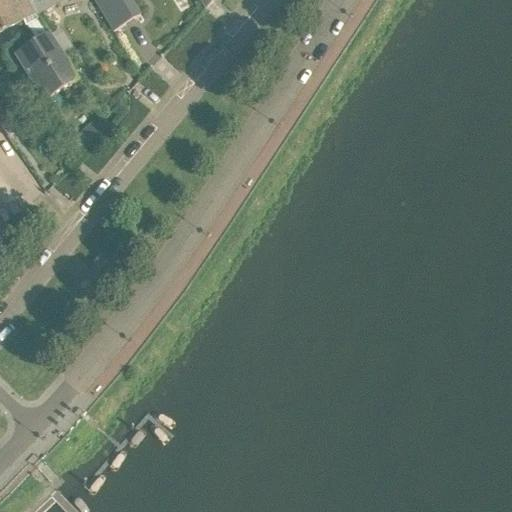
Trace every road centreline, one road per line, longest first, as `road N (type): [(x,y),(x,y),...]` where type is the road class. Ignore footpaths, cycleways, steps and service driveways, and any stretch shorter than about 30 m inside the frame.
road 1 (residential): [(32,426),(167,265),(343,0)]
road 2 (residential): [(0,322),(265,0)]
